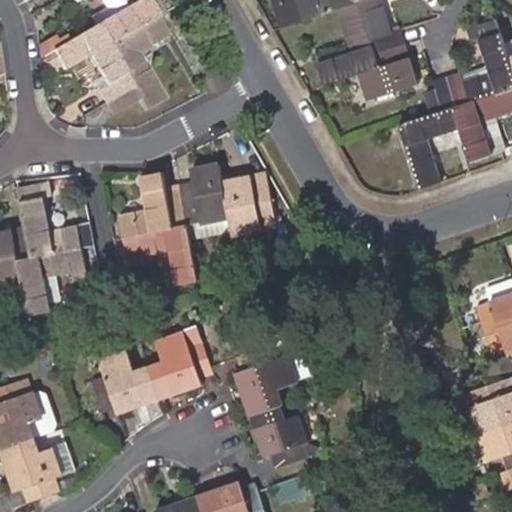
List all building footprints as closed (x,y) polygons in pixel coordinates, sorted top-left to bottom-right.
[(119,0),(125,10),(99,24),(52,50),(63,71),(89,56),(105,84),(96,89),(112,116),(138,102),(143,111),(164,100),(138,53),(169,35),(148,0),(119,0)] [(119,0),(101,0),(107,10),(95,16),(99,24),(125,10),(119,0)] [(273,0),(277,13),(286,11),(282,0),(273,0)] [(282,0),(286,11),(277,13),(281,28),(291,25),(337,10),(352,53),(318,66),(325,86),(359,74),(369,101),(418,84),(400,29),(391,32),(380,0),(282,0)] [(400,124),(421,189),(442,182),(428,140),(461,129),(472,161),(493,154),(482,122),(492,119),(511,112),(511,55),(508,57),(497,19),(467,28),(471,41),(479,39),(491,72),(464,81),(461,72),(433,81),(437,94),(427,97),(432,114),(400,124)] [(482,122),(493,154),(502,151),(492,119),(482,122)] [(202,279),(189,223),(232,214),(237,234),(264,228),(259,206),(273,203),(267,173),(225,181),(221,163),(192,169),(195,181),(167,187),(164,172),(143,176),(150,209),(121,215),(132,268),(145,265),(143,255),(170,248),(178,284),(202,279)] [(0,291),(22,288),(26,313),(50,309),(45,275),(72,272),(74,280),(88,278),(80,225),(49,229),(45,197),(53,196),(51,182),(21,186),(27,230),(0,233),(0,291)] [(277,225),(273,203),(259,206),(264,228),(277,225)] [(511,295),(511,280),(487,289),(492,302),(511,295)] [(505,346),(507,352),(511,350),(511,295),(492,302),(478,307),(483,321),(492,351),(505,346)] [(215,373),(214,367),(205,342),(192,346),(186,332),(159,341),(166,361),(137,370),(130,351),(102,360),(107,375),(93,380),(104,410),(118,406),(120,414),(204,384),(202,378),(215,373)] [(7,335),(0,337),(0,350),(11,347),(7,335)] [(237,374),(266,459),(275,457),(279,470),(316,458),(312,446),(310,442),(301,414),(288,420),(282,405),(286,403),(281,388),(300,381),(292,354),(275,360),(271,346),(239,358),(244,370),(237,374)] [(511,384),(510,380),(481,389),(485,402),(470,407),(488,461),(503,457),(508,469),(511,467),(511,384)] [(31,422),(43,418),(35,391),(27,393),(22,381),(0,387),(0,435),(19,491),(26,489),(31,502),(60,492),(55,479),(63,476),(53,449),(41,453),(31,422)] [(485,402),(481,389),(465,395),(470,407),(485,402)] [(321,456),(326,454),(322,441),(312,446),(316,458),(321,456)] [(309,492),(302,478),(274,487),(281,502),(309,492)] [(265,511),(259,492),(258,486),(243,491),(240,482),(156,511),(265,511)]
